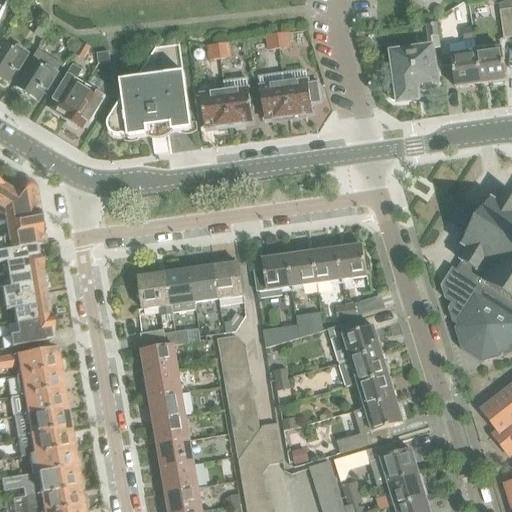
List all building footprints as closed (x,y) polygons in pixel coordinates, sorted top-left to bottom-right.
[(511,0),(511,1),(499,5),(504,40),(511,38),(511,0)] [(34,36),(42,41),(52,25),(44,20),(34,36)] [(473,30),(480,29),(479,20),(471,21),(472,29),(473,30)] [(428,39),(438,37),(436,24),(427,25),(428,39)] [(472,29),(463,30),(464,43),(474,42),(473,30),(472,29)] [(288,35),(278,36),(280,50),(290,49),(288,35)] [(268,52),(280,50),(278,36),(266,38),(268,52)] [(438,37),(428,39),(430,48),(432,48),(432,50),(439,49),(438,37)] [(70,52),(76,55),(82,44),(72,38),(68,43),(70,52)] [(19,74),(30,57),(20,50),(19,52),(3,42),(0,45),(0,80),(2,81),(6,83),(14,71),(19,74)] [(481,85),(476,53),(474,42),(464,43),(462,44),(462,45),(449,47),(455,89),(481,85)] [(91,50),(82,44),(76,55),(75,56),(84,62),(91,50)] [(229,45),(218,47),(220,61),(231,60),(229,45)] [(155,50),(109,122),(107,127),(108,132),(112,136),(117,138),(122,138),(126,135),(127,141),(191,132),(183,75),(182,75),(178,47),(155,50)] [(209,62),(220,61),(218,47),(207,48),(209,62)] [(395,83),(393,84),(389,87),(387,91),(387,97),(390,101),(395,103),(416,100),(415,95),(423,94),(424,95),(438,94),(432,50),(432,48),(430,48),(392,53),(395,83)] [(502,50),(476,53),(481,85),(507,82),(502,50)] [(37,52),(31,61),(14,88),(22,93),(25,99),(32,99),(35,101),(43,90),(47,93),(62,69),(37,52)] [(109,64),(108,53),(97,55),(98,66),(109,64)] [(56,104),(52,110),(66,119),(65,121),(67,121),(66,126),(74,131),(78,128),(81,130),(85,123),(90,126),(99,111),(101,112),(111,97),(109,88),(91,77),(85,87),(76,81),(82,72),(72,65),(59,86),(61,87),(52,102),(56,104)] [(307,73),(283,76),(289,123),(301,121),(304,117),(312,116),(307,73)] [(289,123),(283,76),(259,80),(264,122),(273,121),(278,124),(289,123)] [(223,85),(224,93),(230,130),(242,129),(244,125),(253,124),(247,82),(223,85)] [(219,132),(230,130),(224,93),(200,97),(204,130),(216,129),(219,132)] [(0,214),(4,217),(8,239),(0,240),(0,252),(35,246),(44,245),(34,188),(31,184),(26,181),(21,180),(15,182),(9,189),(0,183),(0,214)] [(511,197),(504,192),(496,205),(490,201),(460,248),(468,253),(456,272),(453,269),(441,288),(445,300),(452,305),(448,310),(452,323),(457,326),(454,330),(461,351),(481,364),(500,359),(502,355),(506,358),(511,355),(511,197)] [(35,246),(0,252),(0,264),(4,264),(8,289),(0,290),(2,301),(44,293),(41,270),(42,270),(39,254),(37,254),(35,246)] [(362,248),(337,251),(341,282),(367,278),(362,248)] [(337,251),(312,255),(317,285),(341,282),(337,251)] [(312,255),(287,258),(291,289),(317,285),(312,255)] [(256,294),(291,289),(287,258),(262,262),(263,272),(254,273),(256,294)] [(238,265),(213,268),(219,301),(243,298),(238,265)] [(213,268),(190,272),(195,305),(219,301),(213,268)] [(190,272),(165,275),(171,315),(171,317),(196,313),(195,305),(190,272)] [(161,317),(171,315),(165,275),(137,279),(142,312),(160,309),(161,317)] [(44,293),(2,301),(4,312),(12,311),(14,323),(49,317),(44,293)] [(360,314),(386,307),(383,296),(357,303),(360,314)] [(355,305),(345,307),(347,320),(357,319),(355,305)] [(337,322),(347,320),(345,307),(335,308),(337,322)] [(307,312),(288,317),(290,327),(309,323),(307,312)] [(17,336),(9,338),(11,349),(53,341),(51,333),(52,333),(49,317),(14,323),(17,336)] [(327,331),(338,365),(380,352),(373,328),(360,332),(357,322),(327,331)] [(266,350),(299,340),(298,328),(263,332),(266,350)] [(144,353),(173,348),(175,347),(173,334),(164,336),(164,333),(141,336),(144,353)] [(173,334),(175,347),(185,346),(183,333),(173,334)] [(217,341),(220,359),(235,338),(217,341)] [(220,359),(223,376),(244,345),(235,338),(220,359)] [(223,376),(225,392),(248,360),(245,346),(244,345),(223,376)] [(0,371),(15,369),(16,377),(40,373),(43,376),(59,373),(58,370),(61,368),(60,361),(56,359),(55,348),(0,357),(0,371)] [(146,366),(148,377),(148,378),(177,373),(173,348),(144,353),(140,353),(143,366),(146,366)] [(345,389),(358,386),(358,385),(388,376),(380,352),(338,365),(345,389)] [(225,392),(228,409),(251,377),(248,360),(225,392)] [(273,373),(275,382),(288,380),(286,371),(273,373)] [(60,379),(59,373),(43,376),(40,373),(16,377),(19,395),(42,391),(46,395),(62,393),(62,390),(64,388),(63,381),(60,379)] [(150,390),(152,400),(152,401),(181,396),(177,373),(148,378),(148,377),(145,377),(147,390),(150,390)] [(358,385),(358,386),(365,409),(395,400),(388,376),(358,385)] [(228,409),(231,427),(254,395),(251,377),(228,409)] [(290,392),(288,380),(275,382),(277,394),(290,392)] [(511,388),(481,412),(497,434),(492,438),(509,460),(511,456),(511,388)] [(12,417),(23,415),(44,412),(49,415),(66,413),(65,410),(68,408),(67,401),(63,399),(62,393),(46,395),(42,391),(19,395),(8,397),(12,417)] [(231,427),(234,445),(257,413),(254,395),(231,427)] [(154,414),(156,424),(185,420),(181,396),(152,401),(152,400),(148,401),(151,414),(154,414)] [(339,455),(369,445),(369,447),(394,440),(390,430),(403,426),(395,400),(365,409),(352,413),(359,436),(336,443),(339,455)] [(67,419),(66,413),(49,415),(44,412),(23,415),(26,436),(48,432),(52,435),(69,432),(68,430),(71,427),(70,421),(67,419)] [(234,445),(238,463),(260,431),(257,413),(234,445)] [(158,437),(160,448),(189,443),(185,420),(156,424),(152,425),(155,437),(158,437)] [(283,433),(297,430),(295,420),(281,422),(283,433)] [(238,463),(241,480),(262,477),(270,467),(283,465),(276,426),(262,428),(260,431),(238,463)] [(70,438),(69,432),(52,435),(48,432),(26,436),(29,456),(52,452),(56,454),(72,452),(72,450),(74,447),(73,441),(70,438)] [(162,461),(164,471),(164,472),(194,467),(189,443),(160,448),(157,448),(159,461),(162,461)] [(376,488),(388,484),(418,475),(410,450),(397,454),(394,446),(365,454),(376,488)] [(305,450),(291,453),(295,467),(309,463),(305,450)] [(73,458),(72,452),(56,454),(52,452),(29,456),(33,476),(54,472),(61,475),(75,473),(75,470),(78,468),(77,460),(73,458)] [(310,469),(313,481),(332,476),(328,464),(310,469)] [(166,486),(168,496),(198,491),(194,467),(164,472),(164,471),(160,471),(163,486),(166,486)] [(23,490),(24,498),(59,492),(63,495),(79,492),(78,490),(81,488),(80,483),(77,481),(75,473),(61,475),(54,472),(33,476),(0,481),(2,491),(21,488),(23,490)] [(388,484),(395,509),(425,500),(418,475),(388,484)] [(313,481),(317,493),(335,487),(332,476),(313,481)] [(262,477),(241,480),(243,494),(265,490),(262,477)] [(341,488),(344,498),(359,493),(356,484),(341,488)] [(317,493),(320,504),(339,499),(335,487),(317,493)] [(265,490),(243,494),(245,507),(267,503),(267,502),(265,490)] [(170,509),(170,511),(201,511),(198,491),(168,496),(165,497),(167,509),(170,509)] [(26,511),(58,511),(60,511),(76,511),(82,511),(82,510),(84,507),(83,502),(80,500),(79,492),(63,495),(59,492),(24,498),(26,511)] [(362,504),(359,493),(344,498),(347,508),(362,504)] [(230,498),(232,510),(242,509),(239,497),(230,498)] [(320,504),(322,511),(336,511),(342,510),(339,499),(320,504)] [(395,509),(395,511),(429,511),(425,500),(395,509)] [(267,503),(245,507),(246,511),(270,511),(269,502),(267,502),(267,503)]
